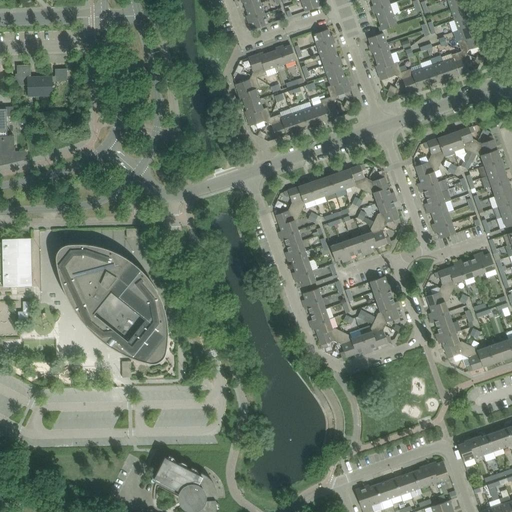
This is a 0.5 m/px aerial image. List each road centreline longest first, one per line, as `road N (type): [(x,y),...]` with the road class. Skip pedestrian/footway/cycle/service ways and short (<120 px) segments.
road 1 (residential): [(338,368),(307,341),(251,170)]
road 2 (residential): [(221,401),(174,196)]
road 3 (residential): [(338,368),(424,342),(400,263)]
road 4 (tertiary): [(137,172),(150,154),(158,109),(138,15)]
road 5 (tertiary): [(0,211),(101,201),(137,172)]
road 6 (residential): [(380,126),(511,90)]
road 7 (residential): [(263,166),(228,83),(244,43)]
road 8 (tertiary): [(105,16),(119,98),(107,145)]
road 9 (residential): [(422,246),(380,126)]
road 10 (residential): [(263,166),(380,126)]
road 11 (residential): [(380,126),(344,9)]
